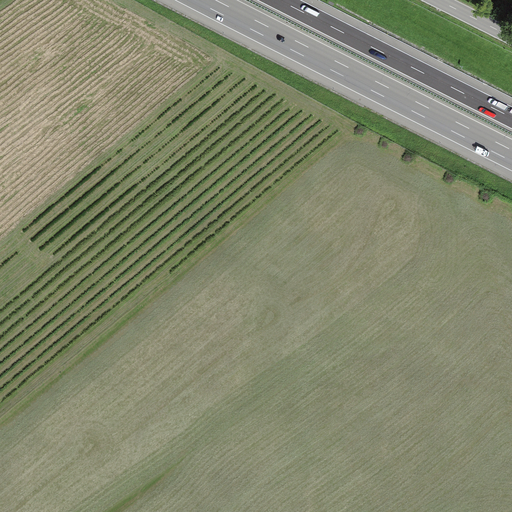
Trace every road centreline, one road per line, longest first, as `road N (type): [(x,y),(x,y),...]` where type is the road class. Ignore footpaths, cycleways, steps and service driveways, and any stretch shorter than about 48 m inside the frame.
road 1 (motorway): [(204,0),(511,155)]
road 2 (motorway): [(511,117),(279,0)]
road 3 (track): [(270,391),(109,511)]
